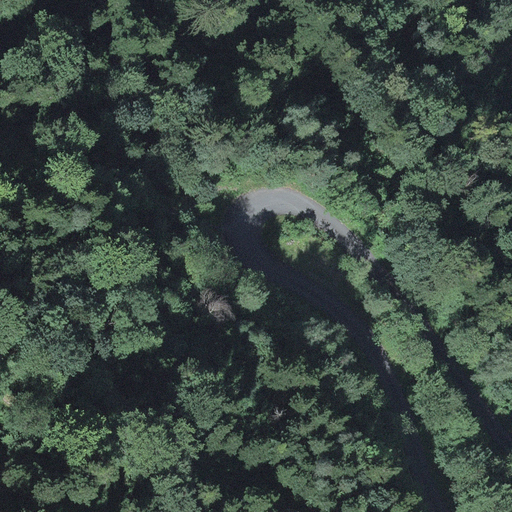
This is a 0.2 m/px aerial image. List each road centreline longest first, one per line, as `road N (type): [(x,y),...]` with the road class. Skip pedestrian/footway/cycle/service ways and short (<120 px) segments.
road 1 (track): [(511,438),(385,272),(338,227),(301,206),(261,210),(272,249),(369,343),(403,406),(442,511)]
road 2 (track): [(362,511),(346,443),(303,372),(135,247),(67,159),(79,124),(109,129),(261,210)]
road 3 (track): [(0,395),(29,416),(183,456),(264,511)]
